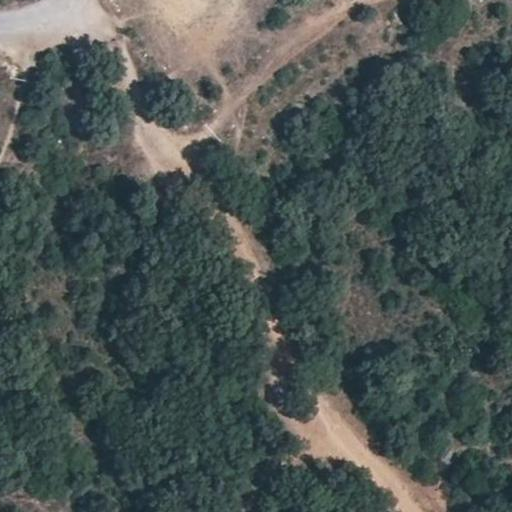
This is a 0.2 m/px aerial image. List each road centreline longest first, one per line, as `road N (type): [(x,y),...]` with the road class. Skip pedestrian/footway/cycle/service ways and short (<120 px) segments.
road 1 (track): [(413,511),(322,422),(295,381),(231,234),(203,183),(152,130),(111,33),(62,5),(0,137)]
road 2 (track): [(179,156),(283,54),(370,0)]
